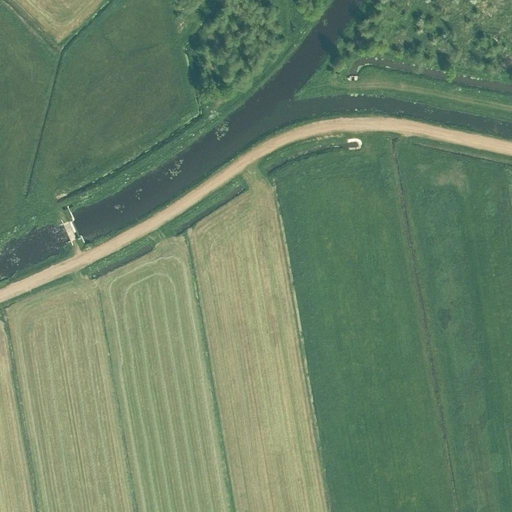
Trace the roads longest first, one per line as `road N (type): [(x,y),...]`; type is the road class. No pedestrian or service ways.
road 1 (track): [(0,294),(129,235),(256,151),(309,128),(384,122),(511,148)]
road 2 (track): [(511,106),(402,87),(331,88)]
